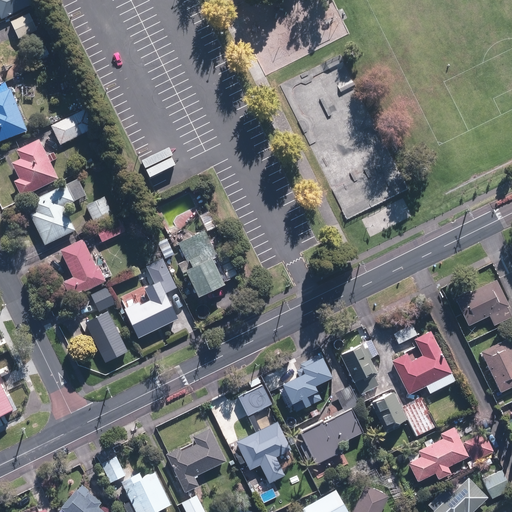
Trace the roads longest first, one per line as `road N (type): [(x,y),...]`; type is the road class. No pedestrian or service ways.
road 1 (residential): [(77,427),(511,212)]
road 2 (residential): [(77,427),(0,265)]
